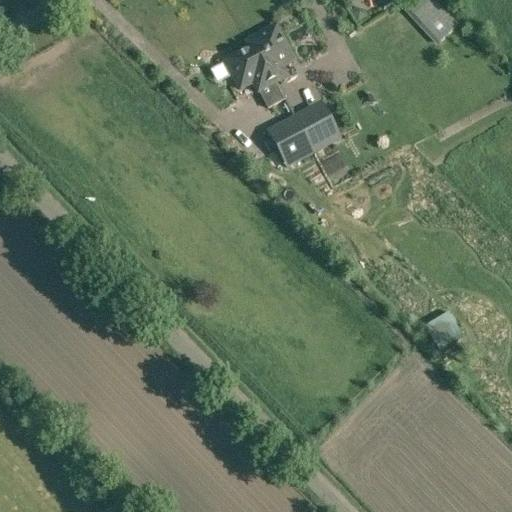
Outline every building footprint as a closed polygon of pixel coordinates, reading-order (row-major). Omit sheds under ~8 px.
[(460,27),(434,0),(413,0),(403,9),(438,47),(460,27)] [(276,28),(248,43),(260,65),(263,63),(275,85),(287,78),(282,69),(294,62),(276,28)] [(260,65),(248,43),(247,43),(250,49),(225,62),(240,91),(253,84),(258,94),(275,85),(263,63),(260,65)] [(294,120),(313,155),(339,141),(321,105),(294,120)] [(313,155),(294,120),(268,134),(287,169),(313,155)]
